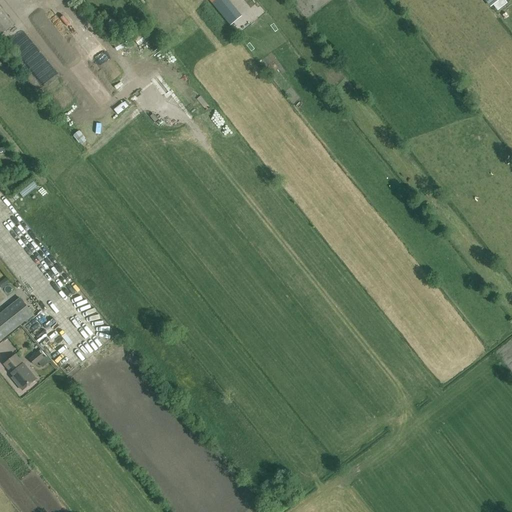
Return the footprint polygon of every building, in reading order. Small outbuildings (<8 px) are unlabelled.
[(219,0),(213,5),(223,19),(229,15),(219,0)] [(242,0),(229,0),(239,16),(249,11),(242,0)] [(0,6),(0,36),(14,25),(0,6)] [(80,145),(86,140),(82,135),(78,131),(72,136),(80,145)] [(0,208),(12,223),(18,218),(6,203),(0,208)] [(19,221),(16,225),(25,232),(28,228),(19,221)] [(13,280),(21,283),(25,274),(17,271),(13,280)] [(0,285),(2,288),(11,282),(7,277),(0,282),(0,285)] [(72,303),(77,299),(72,292),(66,295),(72,303)] [(0,340),(32,315),(19,299),(0,314),(0,340)] [(34,366),(44,358),(39,352),(29,360),(34,366)] [(22,390),(36,379),(26,367),(25,367),(15,355),(4,364),(14,376),(12,378),(22,390)]
